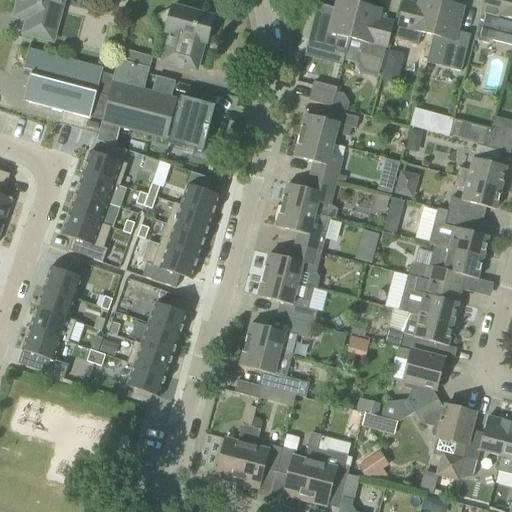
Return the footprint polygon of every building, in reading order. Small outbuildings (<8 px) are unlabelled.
[(17,0),(20,1),(16,16),(29,19),(25,34),(52,41),(62,4),(56,2),(56,0),(17,0)] [(338,0),(326,46),(337,49),(336,53),(347,56),(351,40),(350,39),(359,5),(340,0),(338,0)] [(422,33),(433,36),(443,2),(435,0),(420,0),(419,4),(406,1),(396,40),(418,46),(422,33)] [(488,45),(493,42),(511,29),(511,0),(484,0),(474,41),(482,43),(488,45)] [(456,37),(464,7),(443,2),(433,36),(444,39),(437,66),(461,72),(470,41),(456,37)] [(363,43),(359,54),(358,60),(364,72),(378,75),(388,40),(392,24),(393,24),(393,23),(378,19),(381,10),(359,5),(350,39),(351,40),(363,43)] [(207,43),(213,19),(195,14),(196,10),(183,6),(182,10),(180,10),(174,30),(171,32),(164,61),(196,70),(201,50),(199,50),(202,41),(207,43)] [(114,76),(102,73),(104,69),(30,50),(30,49),(29,49),(23,70),(27,71),(26,75),(30,76),(23,102),(25,102),(90,119),(91,118),(102,121),(112,84),(114,76)] [(150,69),(153,58),(121,50),(118,60),(150,69)] [(403,69),(406,57),(390,54),(387,65),(403,69)] [(337,89),(314,83),(309,102),(332,108),(336,92),(337,89)] [(112,84),(102,121),(102,122),(166,139),(169,127),(173,128),(173,125),(188,129),(183,148),(203,153),(215,107),(181,98),(180,103),(176,102),(176,100),(112,84)] [(332,108),(348,112),(350,104),(344,95),(336,92),(332,108)] [(305,115),(300,137),(334,145),(337,134),(349,138),(352,129),(356,130),(359,119),(331,112),(329,121),(305,115)] [(467,143),(468,142),(470,133),(467,128),(452,124),(448,138),(467,143)] [(511,132),(493,127),(488,149),(501,152),(510,154),(511,147),(511,132)] [(411,130),(408,140),(421,143),(423,133),(411,130)] [(331,156),(334,145),(300,137),(294,158),(314,163),(310,176),(336,183),(342,159),(331,156)] [(488,149),(477,146),(470,171),(459,169),(457,178),(501,189),(507,168),(498,165),(501,152),(488,149)] [(116,185),(123,164),(90,152),(83,174),(116,185)] [(394,191),(413,197),(421,175),(401,168),(394,191)] [(109,205),(116,185),(83,174),(76,194),(109,205)] [(0,199),(0,197),(7,178),(0,175),(0,224),(1,225),(9,202),(0,199)] [(287,185),(282,206),(316,215),(318,204),(330,207),(336,183),(310,176),(307,190),(287,185)] [(395,181),(381,178),(377,191),(392,195),(395,181)] [(496,211),(501,189),(457,178),(454,187),(465,190),(462,202),(451,199),(447,212),(483,222),(487,208),(496,211)] [(152,184),(148,196),(156,198),(160,187),(152,184)] [(187,185),(180,206),(213,218),(220,196),(187,185)] [(144,207),(148,196),(140,193),(136,204),(144,207)] [(102,226),(109,205),(76,194),(69,214),(102,226)] [(144,207),(152,210),(156,198),(148,196),(144,207)] [(401,214),(404,204),(394,201),(391,211),(401,214)] [(331,219),(316,215),(282,206),(276,228),(298,233),(295,247),(322,254),(331,219)] [(206,239),(213,218),(181,207),(174,228),(206,239)] [(483,222),(447,212),(438,210),(428,245),(439,248),(483,259),(489,237),(480,235),(483,222)] [(94,247),(102,226),(69,214),(62,236),(94,247)] [(135,224),(127,221),(123,233),(131,235),(135,224)] [(137,238),(145,240),(149,229),(141,226),(137,238)] [(199,259),(206,239),(174,228),(166,248),(199,259)] [(380,236),(368,232),(364,244),(377,247),(380,236)] [(394,239),(385,236),(381,247),(384,248),(386,249),(388,248),(390,246),(393,245),(394,241),(394,239)] [(269,254),(263,276),(314,289),(317,290),(320,279),(317,273),(322,254),(295,247),(291,260),(269,254)] [(192,281),(199,259),(166,248),(159,269),(192,281)] [(421,280),(462,291),(469,293),(472,279),(477,280),(483,259),(439,248),(436,255),(433,258),(430,266),(432,270),(431,274),(425,272),(422,275),(421,280)] [(51,268),(44,289),(76,300),(84,279),(51,268)] [(279,303),(276,316),(314,326),(317,312),(308,310),(314,289),(263,276),(258,297),(279,303)] [(453,326),(462,291),(421,280),(408,277),(399,312),(409,314),(453,326)] [(69,321),(76,300),(44,289),(37,310),(69,321)] [(105,299),(101,309),(109,311),(112,301),(105,299)] [(155,303),(148,325),(180,336),(187,315),(155,303)] [(62,341),(69,321),(37,310),(30,330),(62,341)] [(384,345),(399,348),(435,358),(439,345),(448,347),(453,326),(409,314),(403,335),(388,331),(384,345)] [(310,340),(314,326),(276,316),(272,330),(251,324),(245,346),(292,358),(297,337),(310,340)] [(115,336),(119,327),(111,324),(108,334),(115,336)] [(173,356),(180,336),(148,325),(141,344),(141,345),(173,356)] [(55,362),(62,341),(30,330),(23,351),(55,362)] [(366,354),(368,340),(350,338),(348,352),(366,354)] [(115,357),(119,346),(104,341),(100,352),(115,357)] [(133,367),(133,366),(166,377),(173,356),(141,345),(141,344),(135,342),(127,364),(133,367)] [(286,379),(292,358),(245,346),(240,367),(279,377),(275,391),(305,398),(308,385),(286,379)] [(399,348),(396,358),(409,362),(403,382),(404,382),(403,385),(405,389),(418,392),(420,386),(436,390),(444,360),(435,358),(399,348)] [(95,363),(98,353),(91,351),(87,361),(95,363)] [(102,366),(105,356),(98,353),(95,363),(102,366)] [(159,398),(166,377),(133,366),(133,367),(126,387),(159,398)] [(261,387),(238,381),(234,393),(258,399),(261,387)] [(399,423),(415,414),(408,401),(407,402),(386,404),(382,418),(399,423)] [(381,405),(370,402),(367,414),(378,417),(381,405)] [(441,422),(435,421),(432,434),(433,437),(437,438),(437,439),(457,444),(454,456),(442,452),(436,477),(460,483),(466,459),(464,458),(471,431),(476,414),(445,406),(441,422)] [(484,433),(471,431),(464,458),(466,459),(477,462),(479,451),(501,457),(511,423),(488,417),(484,433)] [(511,423),(501,457),(497,472),(511,476),(511,423)] [(252,428),(242,425),(238,443),(225,439),(215,478),(237,484),(252,428)] [(264,470),(276,473),(282,449),(270,446),(269,451),(256,447),(261,430),(252,428),(237,484),(259,490),(264,470)] [(322,438),(319,449),(305,502),(327,507),(332,488),(344,491),(352,459),(348,458),(348,457),(348,456),(351,445),(322,438)] [(283,496),(305,502),(319,449),(309,447),(306,460),(293,457),(295,452),(282,449),(276,473),(288,477),(283,496)] [(383,470),(374,456),(358,467),(366,481),(383,470)] [(434,511),(437,498),(426,495),(422,508),(434,511)]
